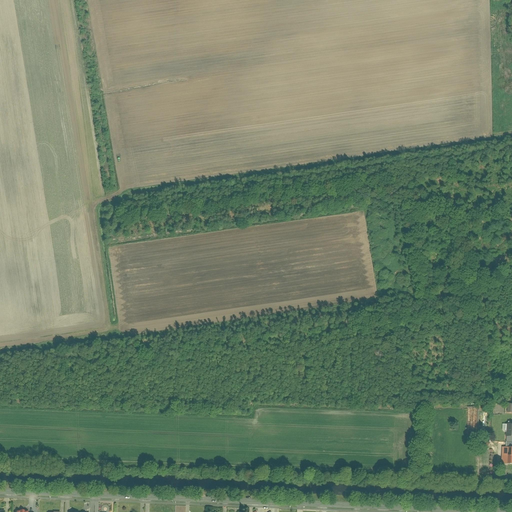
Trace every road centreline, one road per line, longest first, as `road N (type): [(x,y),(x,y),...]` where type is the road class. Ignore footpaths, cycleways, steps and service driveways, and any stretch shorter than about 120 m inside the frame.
road 1 (track): [(0,458),(511,477)]
road 2 (tertiary): [(0,491),(485,511)]
road 3 (track): [(0,344),(119,328)]
